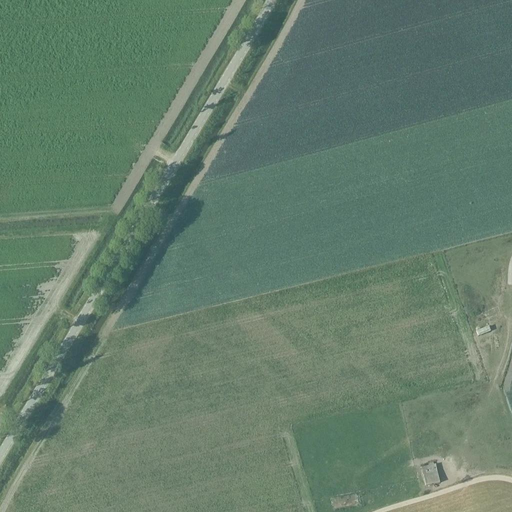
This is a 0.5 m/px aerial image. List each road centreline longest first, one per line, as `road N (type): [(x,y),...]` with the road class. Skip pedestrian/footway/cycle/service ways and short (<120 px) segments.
road 1 (unclassified): [(0,451),(265,0)]
road 2 (track): [(470,407),(505,361),(511,263)]
